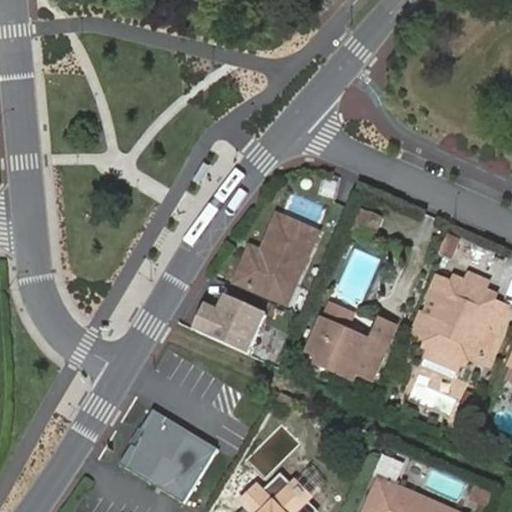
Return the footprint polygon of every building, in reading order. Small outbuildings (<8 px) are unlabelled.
[(389,221),(366,211),(353,238),(377,249),(389,221)] [(279,293),(296,301),(326,234),(287,216),(270,250),(275,252),(271,260),(266,258),(255,253),(242,283),(276,298),(279,293)] [(456,235),(447,256),(459,261),(468,241),(456,235)] [(275,252),(270,250),(266,258),(271,260),(275,252)] [(479,282),(476,289),(492,296),(494,289),(479,282)] [(492,296),(476,289),(464,283),(462,289),(449,284),(440,306),(450,310),(443,324),(433,320),(424,341),(436,346),(435,350),(439,352),(438,353),(470,366),(474,368),(476,364),(488,370),(495,351),(483,345),(489,333),(501,338),(511,311),(500,306),(503,300),(492,296)] [(294,306),(296,301),(279,293),(276,298),(294,306)] [(255,355),(273,314),(232,297),(225,314),(212,308),(201,332),(255,355)] [(344,366),(341,373),(361,382),(364,375),(380,383),(403,330),(387,323),(377,343),(353,333),(361,317),(336,306),(328,322),(313,353),(324,357),(344,366)] [(470,366),(438,353),(436,359),(468,372),(470,366)] [(322,365),(341,373),(344,366),(324,357),(322,365)] [(298,408),(303,399),(293,394),(288,404),(298,408)] [(222,451),(159,414),(127,467),(190,505),(222,451)] [(461,511),(387,478),(370,511),(461,511)] [(325,511),(315,499),(317,497),(312,491),(310,492),(301,481),(280,497),(276,491),(258,505),(263,511),(261,511),(325,511)]
